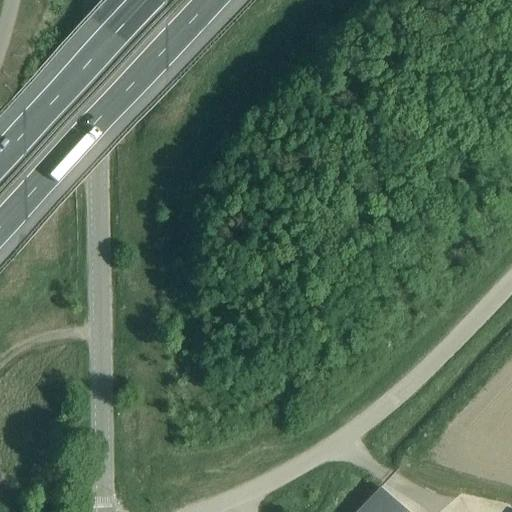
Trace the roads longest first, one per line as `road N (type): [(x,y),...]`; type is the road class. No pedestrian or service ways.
road 1 (unclassified): [(103,511),(96,0)]
road 2 (unclassified): [(199,511),(335,444),(511,270)]
road 3 (motorway): [(0,228),(212,0)]
road 4 (motorway): [(145,0),(0,157)]
